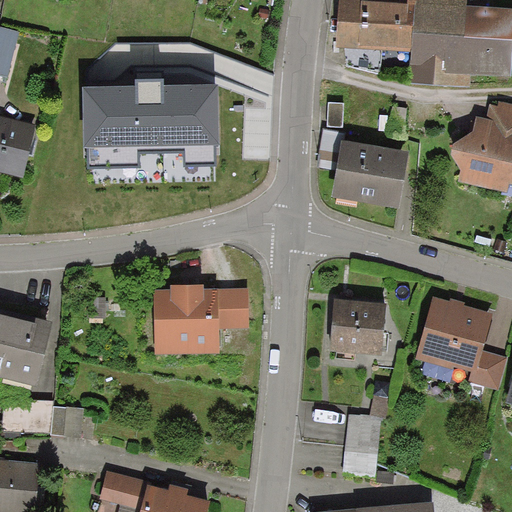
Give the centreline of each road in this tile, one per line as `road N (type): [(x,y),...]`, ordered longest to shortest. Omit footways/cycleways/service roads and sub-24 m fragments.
road 1 (residential): [(0,253),(292,224)]
road 2 (residential): [(292,224),(267,511)]
road 3 (residential): [(292,224),(511,284)]
road 4 (residential): [(301,70),(425,99),(511,100)]
road 5 (residential): [(301,70),(292,224)]
